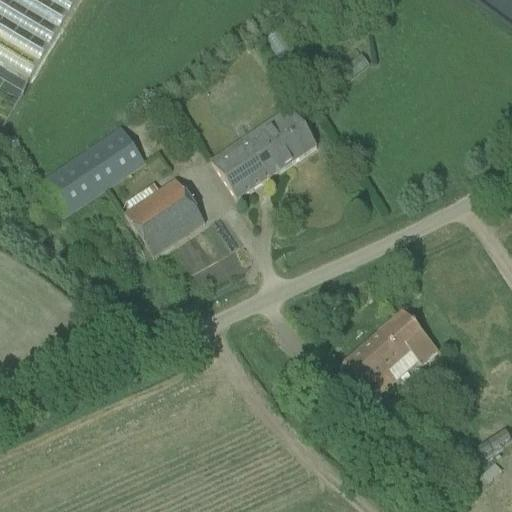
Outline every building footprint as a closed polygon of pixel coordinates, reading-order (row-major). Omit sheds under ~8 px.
[(0,0),(0,62),(32,81),(79,0),(0,0)] [(293,18),(285,21),(290,31),(298,28),(293,18)] [(247,136),(275,178),(315,151),(287,110),(270,121),(247,136)] [(120,133),(38,189),(62,223),(105,194),(144,168),(120,133)] [(235,205),(275,178),(247,136),(207,163),(235,205)] [(203,226),(174,185),(156,195),(140,207),(122,219),(151,261),(203,226)] [(372,403),(396,382),(417,363),(420,368),(436,355),(414,331),(402,316),(341,369),(348,376),(346,377),(348,379),(350,377),(372,403)] [(422,403),(394,424),(404,437),(409,434),(415,442),(438,424),(422,403)] [(402,445),(388,427),(376,437),(388,454),(402,445)] [(505,436),(488,447),(494,455),(510,444),(505,436)] [(486,448),(476,454),(482,463),(491,457),(486,448)] [(471,456),(455,467),(460,475),(477,464),(471,456)]
